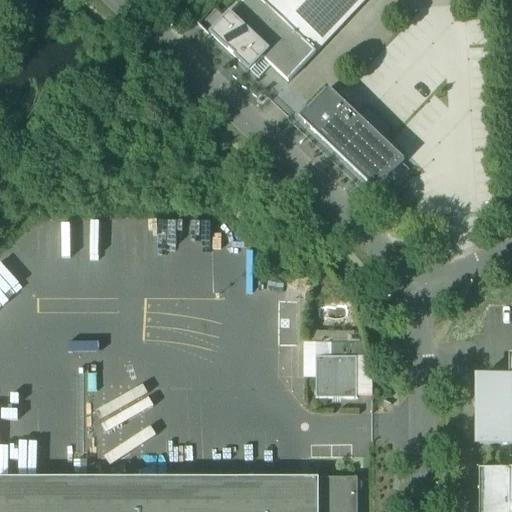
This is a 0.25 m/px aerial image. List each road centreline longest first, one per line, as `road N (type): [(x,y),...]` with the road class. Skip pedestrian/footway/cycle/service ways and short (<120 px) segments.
road 1 (unclassified): [(422,310),(378,248),(117,0)]
road 2 (unclassified): [(436,511),(434,370),(422,310)]
